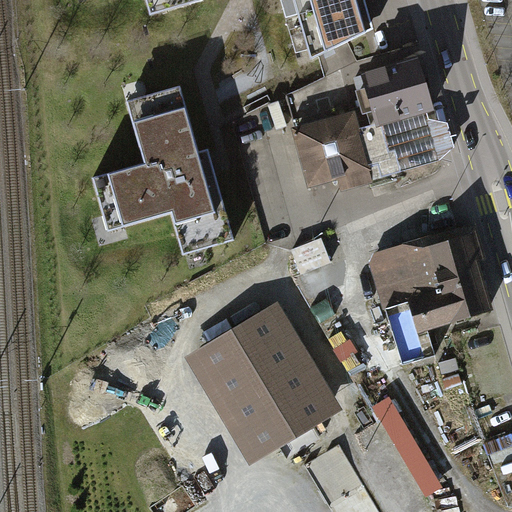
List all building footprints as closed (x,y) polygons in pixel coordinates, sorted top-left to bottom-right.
[(164,0),(167,10),(203,0),(164,0)] [(293,0),(311,60),(373,29),(364,0),(293,0)] [(418,60),(364,75),(368,89),(359,92),(363,106),(350,110),(354,125),(344,127),(341,117),(337,118),(335,109),(317,114),(320,124),(295,130),(310,184),(338,176),(340,181),(361,175),(359,170),(366,168),(370,183),(396,176),(395,173),(381,122),(426,110),(431,109),(418,60)] [(180,87),(144,97),(149,113),(131,118),(144,164),(93,179),(104,215),(119,211),(123,227),(172,213),(179,238),(195,233),(200,249),(234,239),(208,149),(199,152),(180,87)] [(447,150),(441,125),(429,122),(426,110),(381,122),(395,173),(440,161),(447,150)] [(427,326),(489,308),(465,226),(427,237),(428,241),(375,256),(390,306),(386,307),(403,365),(435,355),(427,326)] [(321,239),(292,250),(302,274),(330,262),(321,239)] [(261,314),(203,348),(266,453),(324,418),(261,314)] [(391,397),(373,407),(427,497),(445,486),(391,397)]
